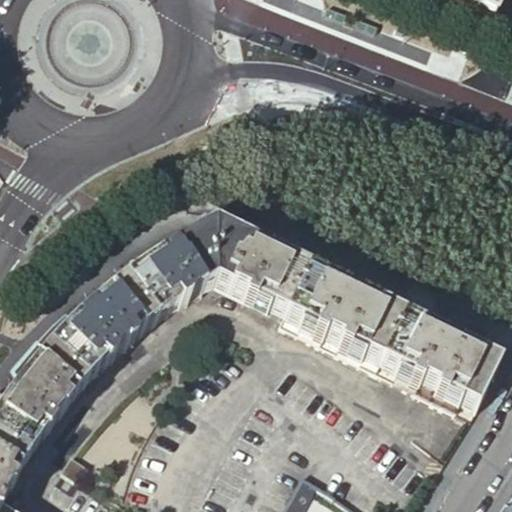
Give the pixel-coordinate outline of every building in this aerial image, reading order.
[(441,0),(442,0),(490,24),(502,0),(441,0)] [(210,289),(208,231),(196,225),(188,229),(179,234),(171,238),(168,240),(171,253),(156,263),(145,255),(135,261),(125,268),(116,275),(113,277),(153,328),(162,321),(176,311),(185,305),(193,300),(201,295),(210,289)] [(280,324),(303,277),(295,273),(274,263),(208,231),(210,289),(280,324)] [(144,335),(153,328),(113,277),(109,280),(102,286),(91,294),(83,301),(88,314),(74,326),(62,319),(54,327),(48,334),(43,339),(35,347),(82,390),(95,378),(103,370),(111,363),(118,356),(126,349),(134,342),(144,335)] [(372,378),(398,324),(389,319),(383,317),(352,301),(303,277),(280,324),(277,331),(372,378)] [(451,418),(468,426),(495,372),(432,341),(411,331),(398,324),(372,378),(411,398),(410,400),(451,419),(451,418)] [(74,399),(82,390),(35,347),(27,356),(18,366),(13,372),(10,376),(18,386),(6,401),(0,399),(0,447),(26,464),(32,453),(40,443),(47,434),(53,425),(61,415),(67,407),(74,399)] [(26,464),(0,447),(0,507),(1,506),(6,496),(11,487),(18,477),(26,464)] [(70,462),(60,477),(76,488),(86,473),(70,462)] [(511,511),(511,495),(501,511),(511,511)]
